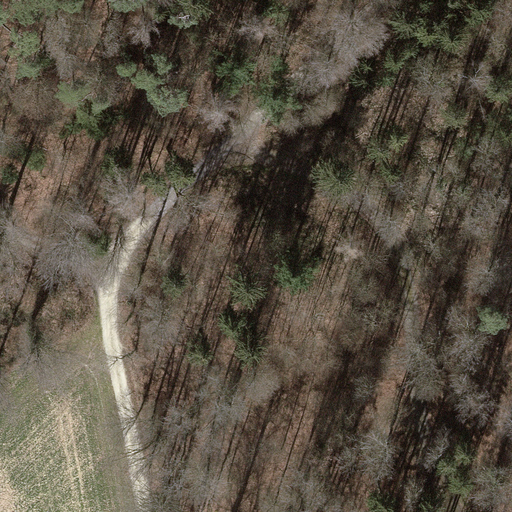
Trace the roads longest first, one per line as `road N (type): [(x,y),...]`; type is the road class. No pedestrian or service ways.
road 1 (track): [(0,234),(104,270),(162,177),(204,158),(383,0)]
road 2 (track): [(204,158),(276,160),(339,184),(407,251),(432,473),(451,511)]
road 3 (track): [(104,270),(147,511)]
